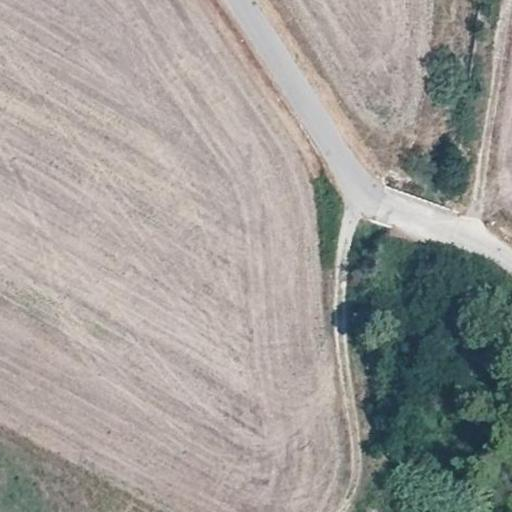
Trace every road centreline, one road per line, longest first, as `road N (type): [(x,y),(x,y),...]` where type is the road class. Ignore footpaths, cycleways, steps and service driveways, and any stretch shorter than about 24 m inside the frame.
road 1 (unclassified): [(230,0),(360,204),(472,239),(511,269)]
road 2 (track): [(511,24),(472,239)]
